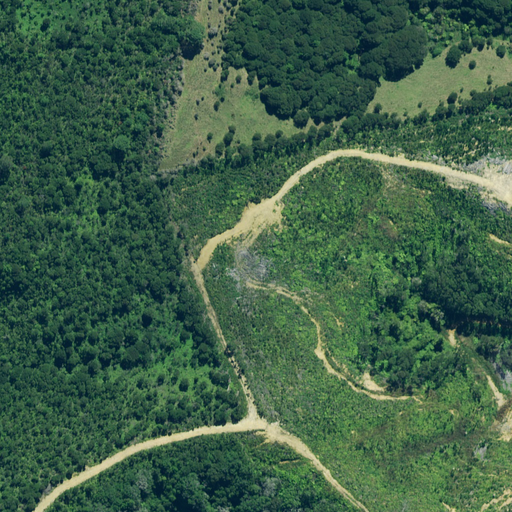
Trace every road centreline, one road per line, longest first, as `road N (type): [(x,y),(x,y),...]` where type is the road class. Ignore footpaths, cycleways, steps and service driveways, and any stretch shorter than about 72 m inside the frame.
road 1 (track): [(38,511),(85,477),(258,426),(198,286),(226,242),(328,155),(482,189),(511,207)]
road 2 (track): [(198,286),(158,181),(210,0)]
